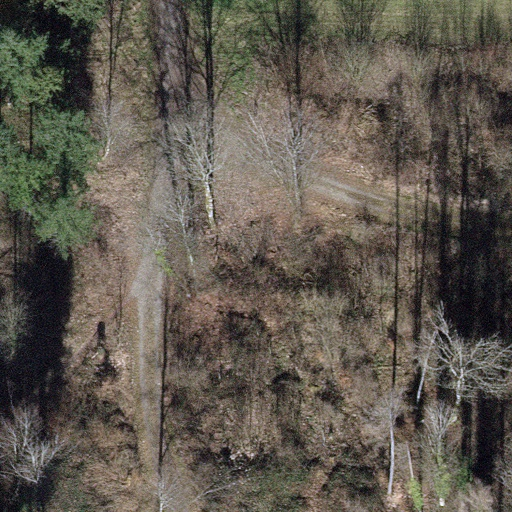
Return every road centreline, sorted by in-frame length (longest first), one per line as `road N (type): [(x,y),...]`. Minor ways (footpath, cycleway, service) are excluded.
road 1 (track): [(511,233),(342,195),(183,94)]
road 2 (track): [(156,306),(183,94),(168,0)]
road 3 (track): [(186,511),(154,424),(156,306)]
